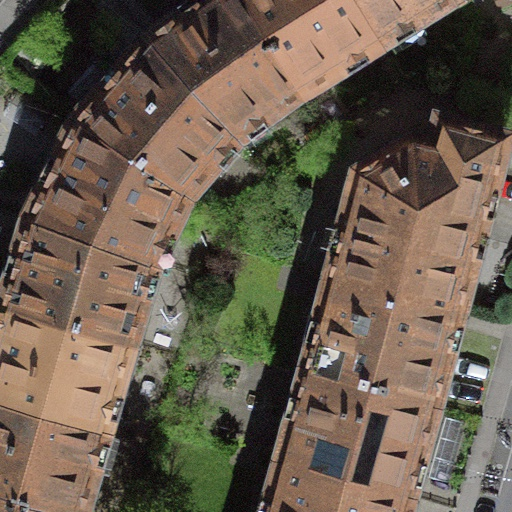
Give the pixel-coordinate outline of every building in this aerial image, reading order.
[(148,37),(236,135),(302,89),(246,0),(200,0),(190,8),(148,37)] [(246,0),(302,89),(379,42),(352,0),(246,0)] [(352,0),(379,42),(446,0),(352,0)] [(77,120),(187,192),(236,135),(148,37),(110,82),(77,120)] [(29,217),(153,262),(187,192),(77,120),(54,166),(45,184),(34,184),(24,204),(31,213),(29,217)] [(331,276),(457,310),(478,234),(504,136),(441,120),(359,172),(331,276)] [(4,304),(129,341),(153,262),(29,217),(16,263),(4,304)] [(307,367),(433,403),(449,340),(457,310),(331,276),(307,367)] [(0,397),(104,427),(129,341),(4,304),(0,317),(0,397)] [(283,458),(408,494),(426,429),(433,403),(307,367),(283,458)] [(0,490),(74,511),(80,511),(104,427),(0,397),(0,490)] [(267,511),(403,511),(408,494),(283,458),(267,511)] [(0,511),(74,511),(0,490),(0,511)]
